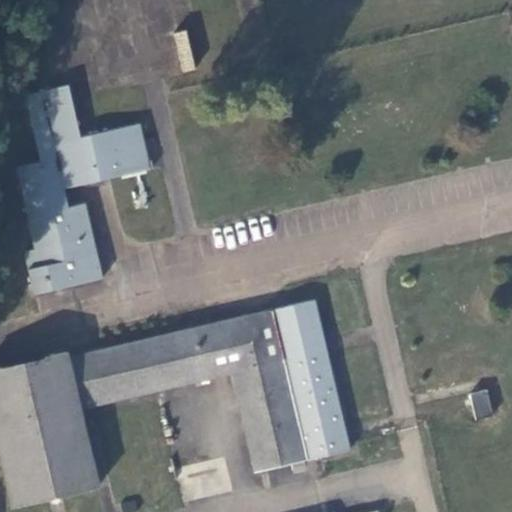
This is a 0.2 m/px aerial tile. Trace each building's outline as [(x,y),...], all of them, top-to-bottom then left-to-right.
[(172,0),(189,70),(212,64),(244,57),(257,53),(245,0),(172,0)] [(244,57),(212,64),(216,81),(248,74),(244,57)] [(20,252),(30,295),(100,278),(81,203),(58,209),(54,190),(148,167),(147,160),(144,160),(134,123),(41,146),(45,159),(11,167),(31,250),(20,252)] [(62,353),(0,367),(0,478),(6,504),(92,485),(75,409),(229,373),(251,470),(345,449),(311,300),(63,358),(62,353)] [(481,391),(464,395),(471,421),(487,418),(481,391)]
